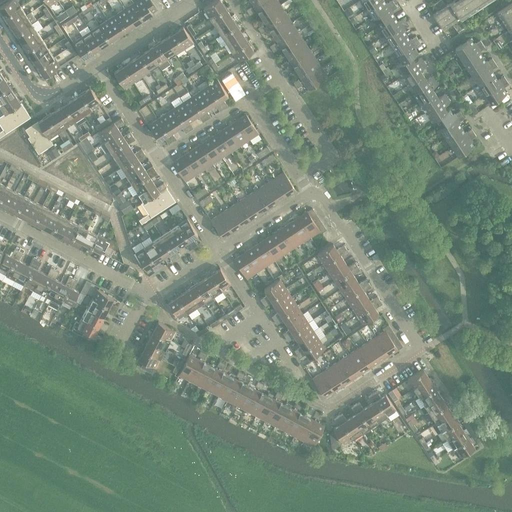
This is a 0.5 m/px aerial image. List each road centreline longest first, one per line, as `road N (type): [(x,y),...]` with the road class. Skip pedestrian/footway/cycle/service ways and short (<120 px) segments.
road 1 (residential): [(422,351),(324,197),(311,192)]
road 2 (residential): [(148,290),(0,213)]
road 3 (tertiary): [(96,66),(57,93),(35,90),(0,39)]
road 4 (residential): [(280,78),(330,154),(301,173)]
road 5 (tertiary): [(197,0),(96,66)]
